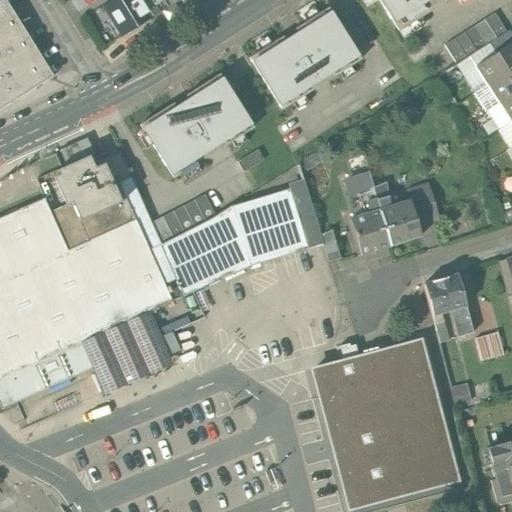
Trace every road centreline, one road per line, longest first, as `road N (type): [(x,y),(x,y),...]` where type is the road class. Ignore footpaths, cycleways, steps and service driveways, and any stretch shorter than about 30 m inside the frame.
road 1 (secondary): [(107,98),(271,0)]
road 2 (residential): [(511,236),(355,283)]
